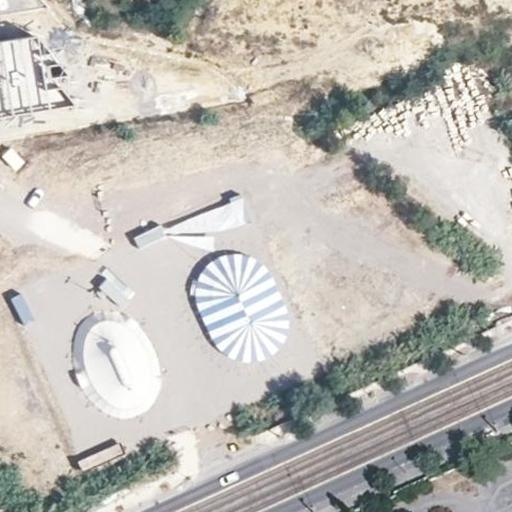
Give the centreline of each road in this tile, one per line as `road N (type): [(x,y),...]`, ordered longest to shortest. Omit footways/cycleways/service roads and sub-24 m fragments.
road 1 (secondary): [(511,352),(163,511)]
road 2 (unknown): [(0,199),(251,472)]
road 3 (secondary): [(287,511),(511,407)]
